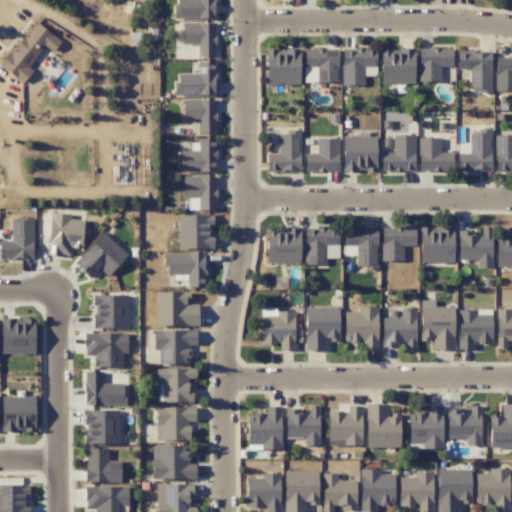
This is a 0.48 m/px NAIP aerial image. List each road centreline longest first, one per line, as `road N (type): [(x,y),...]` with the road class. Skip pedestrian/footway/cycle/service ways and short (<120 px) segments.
road 1 (residential): [(221,511),(224,329),(244,223),(242,0)]
road 2 (residential): [(221,378),(511,376)]
road 3 (residential): [(243,19),(511,25)]
road 4 (residential): [(244,200),(511,198)]
road 5 (residential): [(60,511),(60,291)]
